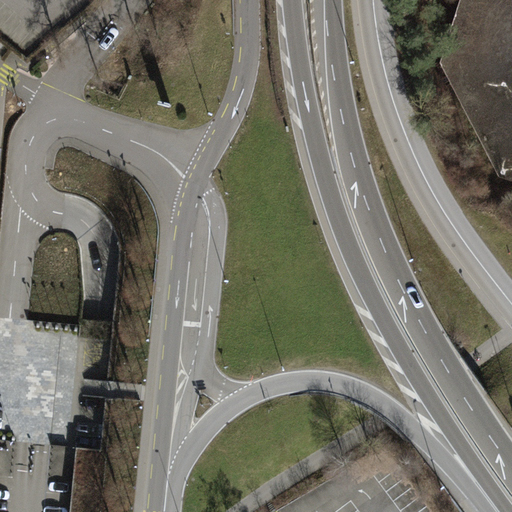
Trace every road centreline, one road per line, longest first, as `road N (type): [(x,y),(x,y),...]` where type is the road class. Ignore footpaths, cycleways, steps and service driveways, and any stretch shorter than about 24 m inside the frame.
road 1 (motorway): [(292,0),(314,138),(358,269),(506,511)]
road 2 (primary): [(511,469),(438,357),(365,207),(334,0)]
road 3 (primary): [(249,0),(241,89),(193,199),(180,333)]
road 4 (residential): [(511,304),(452,226),(404,138),(373,41),(371,0)]
road 5 (motorway): [(254,393),(315,382),(377,400),(454,467),(490,511)]
road 6 (primary): [(180,333),(165,506)]
road 7 (motorway): [(165,506),(207,428),(254,393)]
